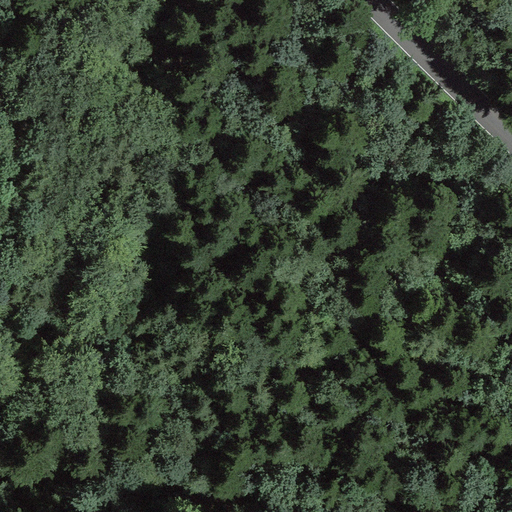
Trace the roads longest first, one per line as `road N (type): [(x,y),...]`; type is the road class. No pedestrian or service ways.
road 1 (track): [(0,470),(239,496),(306,511)]
road 2 (tertiary): [(376,0),(511,134)]
